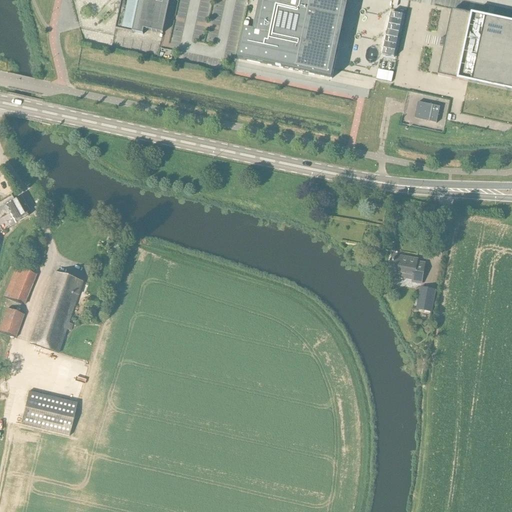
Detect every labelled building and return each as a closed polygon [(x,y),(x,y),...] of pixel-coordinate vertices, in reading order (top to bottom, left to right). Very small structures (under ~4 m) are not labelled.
[(162,33),(169,0),(121,0),(116,29),(136,33),(136,30),(138,31),(139,28),(162,33)] [(244,29),(237,60),(331,80),(334,70),(348,0),(259,0),(253,31),(244,29)] [(391,10),(379,59),(396,63),(406,13),(391,10)] [(438,75),(438,76),(467,83),(511,92),(511,23),(452,10),(445,39),(444,39),(443,43),(443,47),(444,47),(438,74),(438,75)] [(378,69),(376,79),(391,82),(393,73),(378,69)] [(418,103),(414,119),(436,124),(440,108),(418,103)] [(0,201),(0,215),(8,212),(15,223),(27,217),(25,214),(28,212),(20,198),(10,203),(6,198),(0,201)] [(421,285),(425,264),(416,263),(417,260),(394,256),(390,278),(412,282),(411,284),(421,285)] [(15,269),(4,297),(16,302),(24,305),(35,277),(15,269)] [(57,355),(66,330),(70,331),(72,326),(67,324),(82,283),(54,273),(28,345),(57,355)] [(431,313),(435,291),(420,289),(416,310),(431,313)] [(85,307),(97,310),(99,301),(87,299),(85,307)] [(15,339),(24,317),(12,312),(6,310),(0,325),(0,333),(10,337),(15,339)] [(77,404),(28,392),(20,426),(68,438),(77,404)]
